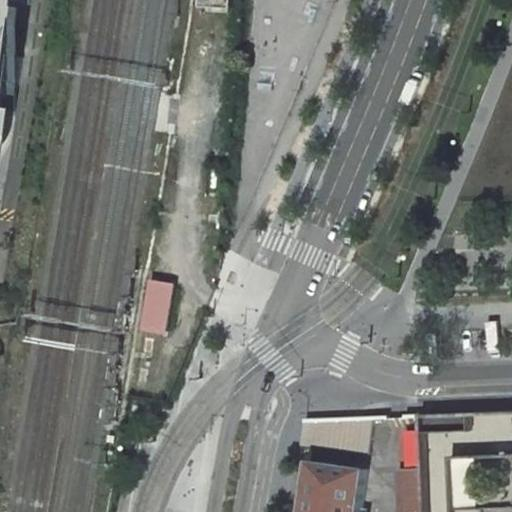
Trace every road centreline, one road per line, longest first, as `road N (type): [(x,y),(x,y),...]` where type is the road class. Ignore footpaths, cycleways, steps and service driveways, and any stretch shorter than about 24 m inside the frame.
road 1 (residential): [(316,342),(301,292),(418,0)]
road 2 (residential): [(316,342),(387,374),(511,375)]
road 3 (residential): [(265,379),(234,406),(212,511)]
road 4 (residential): [(241,511),(265,379)]
